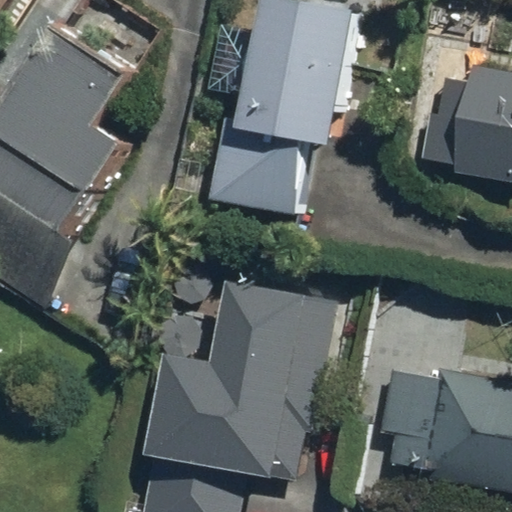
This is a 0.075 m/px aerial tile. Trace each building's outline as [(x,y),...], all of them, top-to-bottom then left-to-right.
[(0,0),(0,43),(28,0),(0,0)] [(339,146),(364,12),(300,0),(270,0),(249,120),(238,118),(223,199),(306,214),(319,142),(339,146)] [(134,141),(110,126),(143,72),(65,23),(0,124),(0,248),(4,251),(0,257),(0,266),(58,303),(94,246),(75,234),(134,141)] [(511,70),(482,66),(480,81),(456,77),(450,108),(438,106),(429,158),(465,164),(464,171),(511,179),(511,70)] [(302,445),(315,372),(191,350),(162,511),(240,511),(249,465),(302,445)] [(511,488),(511,380),(454,370),(453,378),(401,370),(390,432),(402,434),(398,462),(439,469),(437,476),(511,488)]
